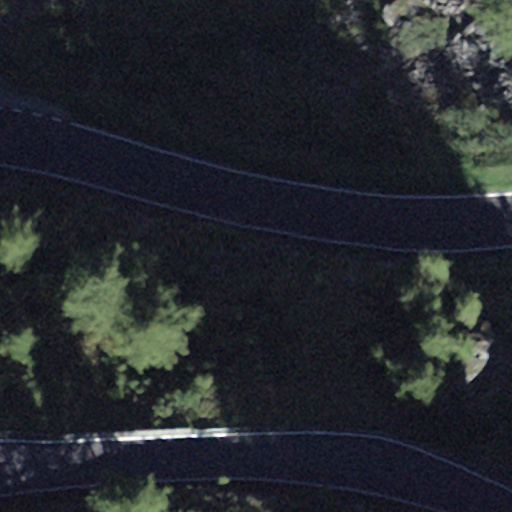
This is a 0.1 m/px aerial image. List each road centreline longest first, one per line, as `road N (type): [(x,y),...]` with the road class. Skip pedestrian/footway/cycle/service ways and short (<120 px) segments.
road 1 (tertiary): [(511,219),(443,223),(289,206),(0,135)]
road 2 (tertiary): [(0,467),(320,458),(403,471),(511,511)]
